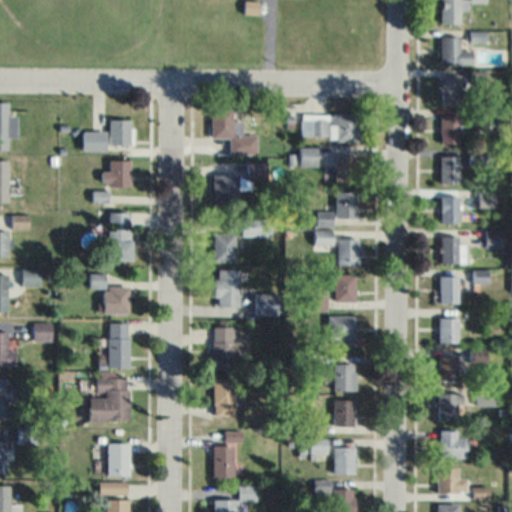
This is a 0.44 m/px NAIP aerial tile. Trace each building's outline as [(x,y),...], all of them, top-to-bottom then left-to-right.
[(460,0),(438,0),(439,23),(461,23),(460,0)] [(256,1),(242,1),(242,12),(256,12),(256,1)] [(458,35),(439,35),(439,63),(471,63),(471,49),(458,49),(458,35)] [(457,75),(437,75),(437,101),(457,101),(457,75)] [(255,132),(242,132),(242,119),(231,119),(231,107),(209,106),(209,137),(227,137),(227,153),(255,153),(255,132)] [(482,111),(467,111),(467,122),(482,122),(482,111)] [(299,138),(358,138),(358,113),(299,113),(299,138)] [(456,115),(438,115),(438,142),(456,142),(456,115)] [(107,143),(130,143),(130,117),(107,117),(107,143)] [(105,149),(105,129),(80,129),(80,149),(105,149)] [(296,146),(296,165),(316,165),(316,146),(296,146)] [(484,150),(469,150),(469,154),(477,154),(477,162),(484,162),(484,150)] [(354,155),(332,155),(332,182),(354,182),(354,155)] [(457,182),(457,155),(437,155),(437,182),(457,182)] [(129,185),(129,159),(107,159),(107,170),(99,170),(99,185),(129,185)] [(212,205),(236,204),(236,191),(247,191),(247,180),(266,179),(266,161),(245,161),(245,174),(211,174),(212,205)] [(493,189),(477,189),(477,206),(493,206),(493,189)] [(355,217),(355,190),(334,190),(334,217),(355,217)] [(457,195),(439,195),(439,222),(457,222),(457,195)] [(106,210),(106,225),(129,225),(129,210),(106,210)] [(330,225),(330,210),(314,210),(314,225),(330,225)] [(11,215),(11,227),(26,227),(26,215),(11,215)] [(239,235),(269,235),(269,217),(239,217),(239,235)] [(107,259),(130,259),(130,227),(107,227),(107,259)] [(501,229),(483,229),(483,247),(501,247),(501,229)] [(312,243),(330,243),(330,230),(312,230),(312,243)] [(211,260),(233,260),(233,232),(211,232),(211,260)] [(463,243),(457,243),(457,234),(439,234),(439,262),(463,262),(463,243)] [(335,238),(335,264),(357,264),(357,238),(335,238)] [(238,268),(213,268),(213,306),(238,306),(238,268)] [(486,268),(471,268),(471,283),(486,283),(486,268)] [(354,301),(354,273),(329,273),(329,301),(354,301)] [(102,287),(102,274),(88,274),(88,287),(102,287)] [(456,303),(456,274),(437,274),(437,303),(456,303)] [(127,285),(107,285),(107,313),(127,313),(127,285)] [(252,314),(277,314),(277,292),(252,292),(252,314)] [(353,314),(326,314),(326,340),(353,340),(353,314)] [(456,316),(436,316),(436,342),(456,342),(456,316)] [(107,322),(107,367),(127,367),(127,322),(107,322)] [(242,356),(242,339),(231,339),(231,326),(211,326),(211,368),(231,368),(231,356),(242,356)] [(0,364),(14,364),(14,351),(6,351),(6,332),(0,331),(0,364)] [(485,349),(468,349),(468,365),(485,365),(485,349)] [(437,379),(456,379),(456,355),(437,355),(437,379)] [(332,389),(354,389),(354,362),(332,362),(332,389)] [(211,415),(233,415),(233,376),(211,376),(211,415)] [(88,419),(127,419),(127,377),(94,377),(94,397),(88,397),(88,419)] [(14,379),(0,378),(0,418),(6,419),(6,400),(14,400),(14,379)] [(474,390),(474,405),(494,405),(494,390),(474,390)] [(460,393),(436,392),(436,417),(460,417),(460,393)] [(332,425),(353,425),(353,398),(332,398),(332,425)] [(16,442),(34,442),(34,426),(16,426),(16,442)] [(437,429),(437,457),(465,457),(465,437),(456,437),(456,429),(437,429)] [(240,441),(240,430),(223,430),(223,441),(240,441)] [(127,475),(127,442),(105,442),(105,475),(127,475)] [(211,444),(211,477),(232,477),(232,444),(211,444)] [(354,446),(331,446),(331,473),(354,473),(354,446)] [(435,490),(465,490),(465,478),(457,478),(457,466),(435,466),(435,490)] [(353,511),(353,486),(329,487),(329,479),(312,480),(313,501),(329,500),(329,511),(353,511)] [(96,493),(126,493),(126,481),(96,481),(96,493)] [(8,511),(8,484),(0,484),(0,511),(8,511)] [(211,499),(211,511),(236,511),(236,501),(255,501),(255,485),(236,485),(236,499),(211,499)] [(126,511),(126,499),(104,499),(103,511),(126,511)] [(436,503),(435,511),(456,511),(457,503),(436,503)]
